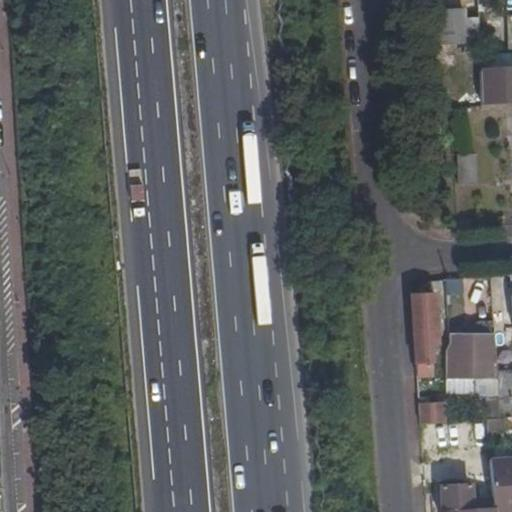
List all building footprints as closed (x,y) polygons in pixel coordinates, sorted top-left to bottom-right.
[(461,9),(431,9),(431,39),(461,38),(461,16),(461,9)] [(472,16),(461,16),(461,38),(461,45),(473,45),(472,16)] [(511,64),(474,66),(475,102),(511,99),(511,64)] [(472,151),(452,152),(453,182),(473,181),(472,151)] [(511,339),(511,272),(483,274),(486,330),(487,362),(511,367),(511,354),(510,354),(509,339),(511,339)] [(481,278),(445,279),(446,324),(482,323),(481,278)] [(430,334),(428,295),(406,295),(408,334),(430,334)] [(487,362),(486,330),(444,332),(445,340),(437,349),(439,375),(466,374),(466,389),(480,389),(489,388),(487,362)] [(426,342),(431,342),(430,334),(408,334),(411,378),(428,378),(426,342)] [(489,388),(490,414),(501,414),(511,412),(511,367),(487,362),(489,388)] [(489,388),(480,389),(481,415),(482,415),(490,414),(489,388)] [(440,399),(412,401),(412,408),(441,407),(440,399)] [(442,418),(441,407),(412,408),(413,420),(442,418)] [(482,415),(483,431),(501,430),(501,414),(490,414),(482,415)] [(511,456),(484,457),(486,494),(487,511),(500,511),(511,510),(511,456)] [(436,511),(487,511),(486,494),(464,496),(463,479),(434,481),(436,511)]
